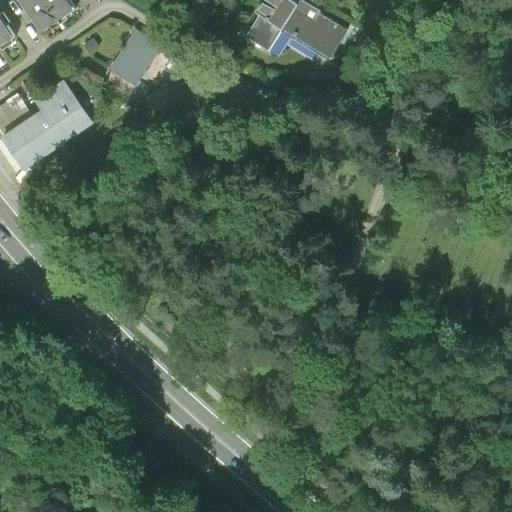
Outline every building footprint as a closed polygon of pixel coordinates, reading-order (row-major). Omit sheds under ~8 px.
[(46,0),(21,0),(41,27),(58,16),(46,0)] [(72,0),(46,0),(58,16),(75,4),(72,0)] [(265,0),(256,15),(260,18),(246,39),(269,54),(284,32),(333,61),(351,31),(298,0),(265,0)] [(0,12),(0,42),(14,33),(0,12)] [(164,43),(138,28),(114,72),(140,86),(164,43)] [(94,116),(64,73),(33,94),(41,105),(1,133),(23,165),(94,116)]
